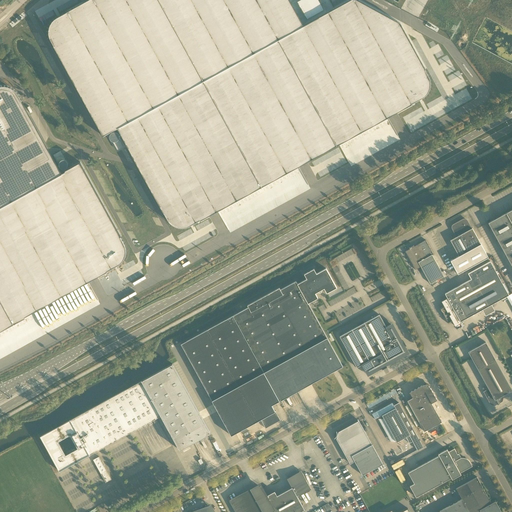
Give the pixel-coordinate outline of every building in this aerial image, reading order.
[(49,31),(49,32),(49,33),(49,34),(49,35),(49,36),(50,38),(50,39),(51,40),(54,46),(95,122),(103,136),(117,129),(203,81),(157,0),(87,0),(67,11),(67,12),(57,17),(56,18),(55,19),(54,19),(54,20),(53,21),(52,22),(51,23),(51,24),(50,25),(50,26),(49,27),(49,28),(49,29),(49,31)] [(157,0),(203,81),(278,40),(304,25),(289,0),(157,0)] [(349,0),(304,25),(278,40),(337,145),(339,144),(388,117),(412,104),(421,98),(422,98),(423,97),(424,96),(425,95),(426,95),(427,94),(427,93),(428,92),(428,91),(429,90),(429,89),(430,88),(430,87),(430,85),(430,84),(430,83),(430,82),(430,81),(430,80),(430,79),(429,78),(429,77),(428,76),(425,69),(415,50),(400,23),(357,0),(349,0)] [(278,40),(203,81),(262,186),(298,166),(337,145),(278,40)] [(203,81),(117,129),(124,142),(164,213),(167,219),(168,220),(169,221),(169,222),(170,223),(171,223),(172,224),(173,225),(174,225),(175,226),(176,226),(177,227),(178,227),(180,227),(181,227),(182,227),(183,227),(184,227),(185,227),(187,227),(188,226),(189,226),(190,225),(200,220),(216,212),(224,207),(262,186),(203,81)] [(0,206),(60,174),(60,173),(27,114),(20,100),(19,101),(16,94),(15,93),(14,92),(13,91),(13,90),(12,89),(11,89),(10,88),(9,88),(8,87),(7,87),(6,86),(5,86),(3,86),(2,86),(1,86),(0,86),(0,85),(0,206)] [(110,137),(109,137),(110,138),(110,139),(110,140),(111,141),(112,142),(117,150),(124,147),(119,138),(119,137),(119,136),(119,135),(118,134),(117,133),(116,133),(116,132),(115,132),(114,132),(113,132),(113,133),(112,133),(111,134),(110,135),(110,136),(110,137)] [(60,151),(53,155),(58,164),(58,165),(58,166),(58,167),(59,167),(59,168),(60,169),(61,169),(62,169),(63,169),(64,169),(65,169),(66,168),(67,168),(67,167),(67,166),(68,165),(68,164),(68,163),(67,162),(67,161),(66,161),(66,160),(65,160),(60,151)] [(0,206),(0,288),(18,320),(89,281),(107,271),(117,265),(118,264),(119,264),(120,263),(121,262),(122,261),(123,260),(124,258),(124,257),(125,256),(125,255),(126,254),(126,253),(126,252),(126,251),(126,249),(126,248),(126,247),(125,246),(125,245),(124,244),(124,243),(120,236),(121,236),(86,173),(80,162),(60,173),(60,174),(0,206)] [(511,209),(488,223),(511,266),(511,209)] [(464,219),(453,224),(452,226),(452,227),(452,229),(457,237),(450,240),(459,256),(481,244),(472,228),(471,229),(467,220),(466,219),(464,219)] [(421,267),(430,284),(444,276),(432,255),(433,254),(426,240),(414,247),(412,248),(405,251),(415,270),(421,267)] [(447,298),(442,301),(444,306),(440,309),(448,324),(453,321),(455,326),(461,323),(460,322),(482,310),(484,313),(493,308),(491,305),(509,295),(490,262),(468,274),(471,279),(445,294),(447,298)] [(307,279),(297,284),(296,281),(280,290),(279,288),(247,305),(248,307),(181,344),(231,436),(261,419),(265,428),(280,420),(275,411),(276,411),(275,411),(272,405),(279,401),(343,366),(308,304),(318,298),(315,293),(324,289),(327,293),(337,288),(326,268),(316,274),(314,269),(304,274),(307,279)] [(0,330),(18,320),(0,288),(0,330)] [(252,300),(270,290),(269,288),(250,298),(252,300)] [(406,346),(403,341),(402,341),(393,323),(386,327),(379,315),(340,336),(357,367),(362,365),(368,375),(382,368),(382,369),(387,366),(386,366),(386,365),(409,353),(405,346),(406,346)] [(483,392),(490,405),(495,406),(502,402),(504,397),(503,396),(511,390),(486,342),(468,352),(487,386),(488,389),(484,391),(483,392)] [(71,420),(70,419),(70,420),(64,423),(65,425),(53,432),(52,430),(40,436),(59,471),(73,464),(72,463),(74,461),(76,464),(79,462),(78,459),(81,458),(81,459),(89,455),(90,456),(90,455),(161,416),(180,450),(210,433),(172,364),(142,381),(141,380),(141,381),(71,420)] [(422,386),(422,385),(410,392),(413,398),(407,401),(419,423),(437,413),(431,403),(437,400),(430,388),(429,386),(428,386),(427,384),(426,384),(424,385),(422,386)] [(397,442),(405,438),(408,444),(411,442),(416,451),(422,448),(398,403),(393,406),(394,409),(382,415),(397,442)] [(358,421),(339,432),(336,439),(350,464),(355,461),(362,475),(383,464),(372,444),(372,445),(359,421),(358,421)] [(449,452),(447,449),(438,454),(439,456),(408,473),(414,483),(410,486),(416,497),(452,478),(451,477),(459,472),(460,473),(472,466),(470,462),(468,460),(466,459),(464,458),(461,458),(459,454),(457,454),(454,449),(449,452)] [(99,457),(93,460),(106,483),(112,479),(99,457)] [(380,475),(382,480),(395,474),(392,469),(380,475)] [(300,511),(304,510),(297,497),(310,489),(301,471),(287,479),(292,487),(277,496),(275,491),(267,495),(263,489),(254,494),(252,489),(230,501),(236,511),(300,511)] [(495,501),(491,503),(477,477),(456,488),(462,499),(469,511),(500,511),(501,511),(495,501)] [(453,504),(458,511),(469,511),(462,499),(453,504)]
